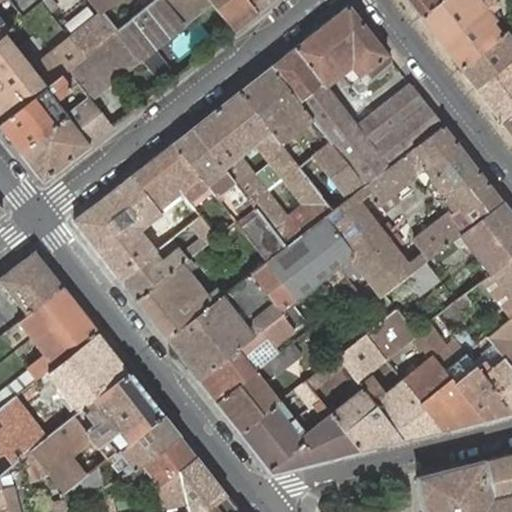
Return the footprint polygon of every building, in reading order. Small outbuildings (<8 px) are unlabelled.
[(0,35),(0,121),(44,88),(67,69),(153,0),(93,0),(103,12),(39,62),(11,26),(7,30),(0,35)] [(18,0),(8,0),(17,11),(23,6),(18,0)] [(153,0),(67,69),(78,84),(88,98),(89,100),(142,57),(153,48),(210,2),(208,0),(153,0)] [(208,0),(210,2),(234,31),(257,13),(246,0),(208,0)] [(246,0),(257,13),(273,0),(246,0)] [(407,0),(420,17),(441,0),(407,0)] [(441,0),(420,17),(440,42),(491,2),(489,0),(483,0),(483,1),(481,0),(441,0)] [(491,2),(440,42),(460,68),(503,34),(493,22),(497,19),(490,11),(495,7),(491,2)] [(348,5),(270,66),(308,115),(312,119),(329,141),(363,186),(443,124),(410,84),(356,126),(321,81),(348,60),(352,66),(360,60),(367,69),(363,72),(367,78),(391,59),(348,5)] [(511,26),(507,31),(503,34),(460,68),(475,88),(511,58),(511,26)] [(176,77),(153,48),(142,57),(165,85),(176,77)] [(511,58),(475,88),(503,123),(511,116),(511,58)] [(270,66),(239,90),(280,144),(285,140),(282,135),(308,115),(270,66)] [(44,88),(0,121),(0,128),(19,152),(65,116),(66,115),(56,102),(65,94),(78,84),(67,69),(44,88)] [(76,108),(88,98),(78,84),(65,94),(76,108)] [(239,90),(191,128),(224,170),(231,179),(254,208),(284,246),(331,210),(298,167),(280,144),(239,90)] [(65,116),(19,152),(42,182),(88,145),(111,127),(89,100),(88,98),(76,108),(66,115),(65,116)] [(285,140),(312,119),(308,115),(282,135),(285,140)] [(511,116),(503,123),(511,134),(511,116)] [(374,301),(379,307),(381,309),(389,302),(383,294),(406,276),(424,262),(440,249),(448,243),(459,235),(502,201),(443,124),(363,186),(331,210),(323,217),(351,252),(346,262),(338,268),(347,281),(360,272),(379,296),(374,301)] [(191,128),(172,143),(206,185),(210,182),(220,174),(224,170),(191,128)] [(298,167),(331,210),(363,186),(329,141),(298,167)] [(172,143),(129,176),(160,214),(179,200),(184,196),(188,201),(207,187),(206,185),(172,143)] [(224,170),(220,174),(227,182),(231,179),(224,170)] [(160,214),(129,176),(73,220),(119,279),(155,251),(189,224),(200,215),(188,201),(184,196),(179,200),(185,208),(145,238),(139,230),(160,214)] [(459,235),(489,274),(511,256),(511,214),(502,201),(459,235)] [(254,208),(236,223),(266,261),(284,246),(254,208)] [(217,236),(200,215),(189,224),(199,237),(181,251),(177,246),(161,259),(155,251),(119,279),(135,299),(187,259),(188,258),(199,249),(216,237),(217,236)] [(338,268),(346,262),(351,252),(323,217),(284,246),(266,261),(250,273),(281,313),(292,304),(338,268)] [(199,249),(188,258),(195,268),(207,259),(199,249)] [(33,252),(0,277),(0,282),(26,315),(62,287),(33,252)] [(511,256),(489,274),(482,280),(511,317),(511,315),(511,256)] [(187,259),(135,299),(165,338),(218,298),(212,290),(206,295),(189,273),(195,268),(188,258),(187,259)] [(424,262),(406,276),(419,293),(437,279),(424,262)] [(218,298),(165,338),(197,379),(281,313),(250,273),(218,298)] [(42,354),(52,366),(96,331),(62,287),(26,315),(17,322),(42,354)] [(374,301),(369,305),(374,311),(379,307),(374,301)] [(281,313),(197,379),(215,402),(257,369),(253,363),(294,331),(304,319),(292,304),(281,313)] [(413,333),(395,310),(387,316),(381,309),(379,307),(374,311),(373,312),(380,321),(364,334),(378,351),(383,357),(409,336),(412,340),(417,336),(413,333)] [(436,315),(413,333),(417,336),(431,355),(444,371),(465,353),(466,353),(436,315)] [(504,358),(511,368),(511,315),(511,317),(486,336),(497,350),(504,358)] [(0,473),(8,467),(22,455),(29,450),(128,372),(96,331),(52,366),(11,398),(0,406),(0,473)] [(378,351),(364,334),(336,356),(343,365),(350,374),(378,351)] [(417,336),(412,340),(427,358),(431,355),(417,336)] [(257,369),(215,402),(239,432),(278,401),(261,379),(271,371),(275,375),(301,355),(292,342),(257,369)] [(383,357),(378,351),(350,374),(355,380),(358,384),(369,376),(387,362),(383,357)] [(444,371),(482,420),(511,412),(475,367),(465,353),(444,371)] [(42,354),(0,389),(0,406),(11,398),(52,366),(42,354)] [(401,380),(441,430),(482,420),(444,371),(431,355),(427,358),(401,380)] [(343,365),(336,356),(304,381),(311,390),(343,365)] [(475,367),(511,412),(511,368),(504,358),(490,369),(483,360),(475,367)] [(162,415),(128,372),(29,450),(48,474),(63,492),(72,485),(97,466),(111,454),(162,415)] [(358,384),(401,440),(441,430),(401,380),(395,373),(391,377),(396,383),(384,394),(369,376),(358,384)] [(329,413),(359,450),(401,440),(358,384),(355,380),(348,385),(355,394),(335,409),(329,402),(324,406),(329,413)] [(304,381),(295,388),(310,407),(313,405),(319,400),(311,390),(304,381)] [(313,405),(323,418),(329,413),(324,406),(319,400),(313,405)] [(278,401),(239,432),(271,472),(359,450),(329,413),(323,418),(309,428),(299,416),(293,420),(278,401)] [(178,436),(162,415),(111,454),(116,460),(121,456),(128,464),(122,469),(126,474),(144,462),(178,436)] [(195,457),(178,436),(144,462),(156,478),(148,484),(137,486),(138,491),(149,488),(156,486),(160,483),(178,470),(195,457)] [(48,474),(29,450),(22,455),(29,480),(48,474)] [(511,452),(415,477),(423,511),(511,511),(511,509),(509,495),(511,494),(511,452)] [(203,511),(225,495),(195,457),(178,470),(187,511),(203,511)] [(101,484),(97,466),(72,485),(76,495),(101,484)] [(8,467),(0,473),(0,487),(0,489),(13,486),(8,467)] [(187,511),(178,470),(160,483),(156,486),(162,510),(175,506),(176,511),(187,511)] [(123,475),(102,488),(103,489),(105,500),(130,493),(123,475)] [(20,511),(13,486),(0,489),(6,511),(20,511)] [(238,511),(225,495),(203,511),(238,511)] [(67,511),(64,498),(49,502),(52,511),(67,511)]
